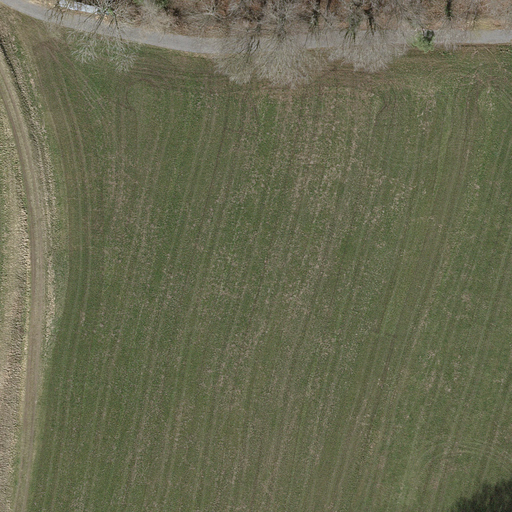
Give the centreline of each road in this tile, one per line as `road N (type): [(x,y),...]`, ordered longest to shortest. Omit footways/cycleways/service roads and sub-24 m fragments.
road 1 (track): [(4,0),(81,30),(231,54),(511,39)]
road 2 (track): [(11,511),(30,429),(30,193),(0,98)]
